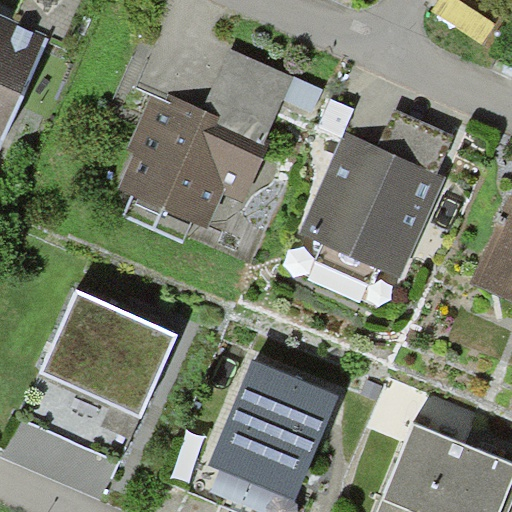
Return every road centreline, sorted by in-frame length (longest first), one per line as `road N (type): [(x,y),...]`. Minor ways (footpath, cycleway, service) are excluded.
road 1 (residential): [(389,48),(511,101)]
road 2 (residential): [(273,0),(389,48)]
